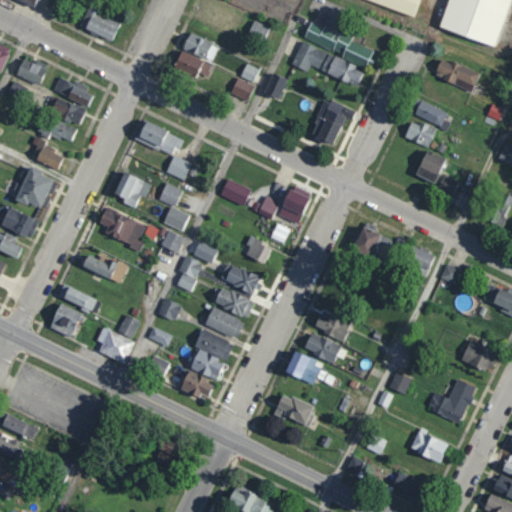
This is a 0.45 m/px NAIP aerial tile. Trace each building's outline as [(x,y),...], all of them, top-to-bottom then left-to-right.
[(79,25),(112,40),(120,22),(95,11),(98,4),(88,0),(79,0),(76,7),(85,11),(79,25)] [(439,27),(494,44),(501,21),(511,20),(511,0),(461,1),(461,13),(443,13),(439,27)] [(270,26),(254,19),(249,32),(265,39),(270,26)] [(372,49),(351,40),(353,35),(324,23),(323,26),(311,21),(303,39),(366,65),(372,49)] [(213,60),(219,44),(188,32),(182,48),(213,60)] [(310,65),(357,85),(364,68),(302,41),(292,64),(308,71),(310,65)] [(0,72),(9,52),(0,47),(0,72)] [(206,75),(212,64),(181,49),(173,66),(195,77),(198,71),(206,75)] [(471,91),(479,73),(443,56),(434,74),(471,91)] [(40,84),(48,64),(37,59),(35,62),(22,57),(15,73),(40,84)] [(240,76),(253,81),(259,68),(246,62),(240,76)] [(264,92),(278,98),(287,78),(273,71),(264,92)] [(87,104),(93,90),(74,82),(73,82),(60,77),(54,90),(87,104)] [(254,85),(237,77),(230,93),(248,100),(254,85)] [(85,107),(56,97),(50,113),(79,123),(85,107)] [(410,112),(441,126),(447,111),(417,97),(410,112)] [(356,109),(324,98),(311,134),(334,143),(344,115),(352,118),(356,109)] [(504,108),(492,103),(487,115),(499,120),(504,108)] [(76,128),(48,115),(40,134),(48,138),(51,131),(71,140),(76,128)] [(412,118),(404,136),(428,147),(436,129),(412,118)] [(175,154),(182,136),(143,121),(136,139),(175,154)] [(498,159),(511,164),(511,145),(505,142),(498,159)] [(445,157),(426,149),(415,173),(434,182),(445,157)] [(166,171),(184,179),(191,163),(174,155),(166,171)] [(41,207),(47,191),(52,192),(56,181),(41,175),(43,169),(27,164),(18,191),(15,198),(41,207)] [(135,207),(139,194),(146,196),(151,182),(122,172),(114,193),(124,197),(122,202),(135,207)] [(458,180),(443,174),(437,187),(453,194),(458,180)] [(251,188),(227,178),(220,195),(243,204),(251,188)] [(159,198),(175,205),(182,189),(166,182),(159,198)] [(278,215),(299,222),(308,195),(288,188),(278,215)] [(502,225),(511,199),(511,194),(502,191),(490,220),(502,225)] [(257,212),(271,218),(279,201),(266,194),(257,212)] [(163,221),(182,230),(189,215),(171,206),(163,221)] [(39,219),(8,207),(1,225),(31,237),(39,219)] [(145,223),(105,207),(99,222),(108,226),(104,234),(140,248),(143,240),(139,238),(145,223)] [(158,228),(148,224),(144,234),(154,238),(158,228)] [(393,240),(363,225),(353,244),(383,259),(393,240)] [(161,244),(177,252),(184,236),(168,229),(161,244)] [(5,235),(0,233),(0,249),(18,256),(22,246),(15,243),(17,236),(6,232),(5,235)] [(272,246),(250,235),(246,243),(250,246),(246,254),(263,263),(272,246)] [(192,254),(211,263),(218,248),(199,240),(192,254)] [(406,263),(427,273),(435,255),(414,245),(406,263)] [(108,257),(107,262),(87,254),(82,267),(119,280),(125,264),(108,257)] [(182,271),(177,286),(192,290),(201,261),(184,255),(179,270),(182,271)] [(253,291),(259,274),(226,262),(220,280),(253,291)] [(454,283),(460,269),(446,263),(440,278),(454,283)] [(97,311),(102,298),(62,285),(58,297),(97,311)] [(511,292),(491,285),(486,299),(502,305),(499,311),(511,315),(511,292)] [(254,300),(221,286),(214,304),(246,317),(254,300)] [(158,313),(174,320),(181,305),(165,297),(158,313)] [(81,313),(60,302),(49,326),(70,336),(81,313)] [(245,321),(213,306),(204,323),(237,338),(245,321)] [(350,323),(322,310),(314,327),(343,341),(350,323)] [(118,332),(133,337),(140,320),(125,314),(118,332)] [(168,345),(173,334),(153,326),(148,337),(168,345)] [(99,351),(125,362),(135,340),(102,327),(97,340),(103,342),(99,351)] [(226,359),(234,342),(202,328),(194,346),(226,359)] [(303,348),(333,362),(341,345),(311,331),(303,348)] [(461,359),(491,371),(498,352),(469,340),(461,359)] [(217,379),(224,361),(196,349),(188,367),(217,379)] [(314,384),(323,362),(294,350),(285,371),(314,384)] [(169,360),(153,356),(150,367),(165,372),(169,360)] [(214,381),(187,371),(180,389),(207,398),(214,381)] [(389,387),(405,393),(411,378),(395,371),(389,387)] [(428,408),(461,421),(475,386),(456,378),(449,397),(434,391),(428,408)] [(393,394),(383,389),(377,403),(387,407),(393,394)] [(275,412),(308,425),(315,405),(282,393),(275,412)] [(0,414),(0,424),(33,439),(39,427),(1,411),(0,414)] [(441,460),(447,440),(417,430),(411,451),(441,460)] [(372,434),(366,447),(380,454),(386,440),(372,434)] [(0,452),(14,459),(20,445),(0,435),(0,452)] [(181,446),(164,438),(155,457),(172,465),(181,446)] [(359,474),(365,460),(352,455),(346,469),(359,474)] [(19,465),(0,456),(0,478),(11,483),(19,465)] [(511,474),(511,460),(506,458),(501,470),(511,474)] [(397,472),(393,485),(402,487),(399,495),(417,500),(423,481),(397,472)] [(511,498),(511,481),(497,474),(490,488),(511,498)] [(276,511),(278,507),(243,493),(233,489),(227,503),(249,511),(276,511)] [(511,511),(511,502),(490,493),(483,508),(491,511),(511,511)]
